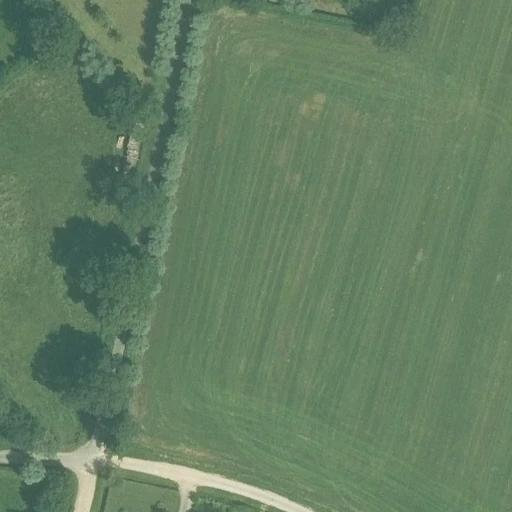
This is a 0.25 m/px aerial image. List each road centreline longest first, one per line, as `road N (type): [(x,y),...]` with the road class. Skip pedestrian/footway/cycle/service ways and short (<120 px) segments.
road 1 (unclassified): [(0,455),(91,464),(189,0)]
road 2 (track): [(91,464),(192,481),(294,511)]
